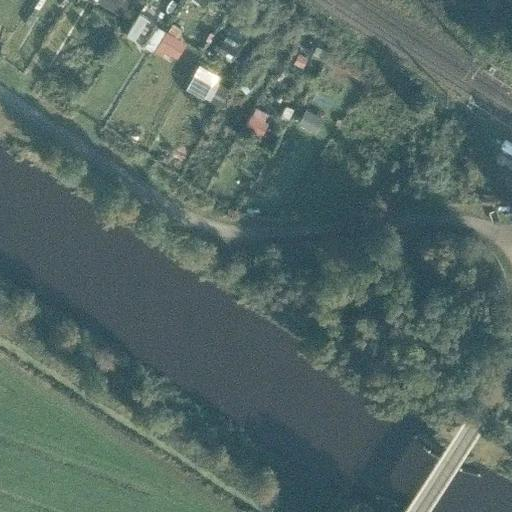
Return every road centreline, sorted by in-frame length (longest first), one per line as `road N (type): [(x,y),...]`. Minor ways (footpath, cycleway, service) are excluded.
road 1 (track): [(511,243),(497,226),(424,213),(283,234),(214,230),(0,95)]
road 2 (unclassified): [(511,351),(412,511)]
